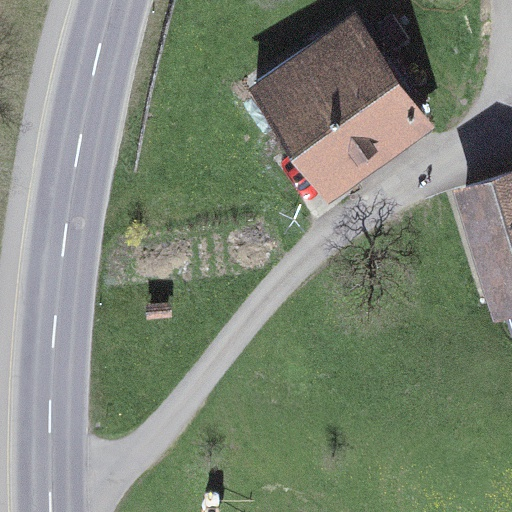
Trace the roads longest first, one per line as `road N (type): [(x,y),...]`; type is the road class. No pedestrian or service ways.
road 1 (residential): [(50,493),(103,483),(383,186),(511,120)]
road 2 (secondary): [(50,493),(55,314),(91,73),(113,0)]
